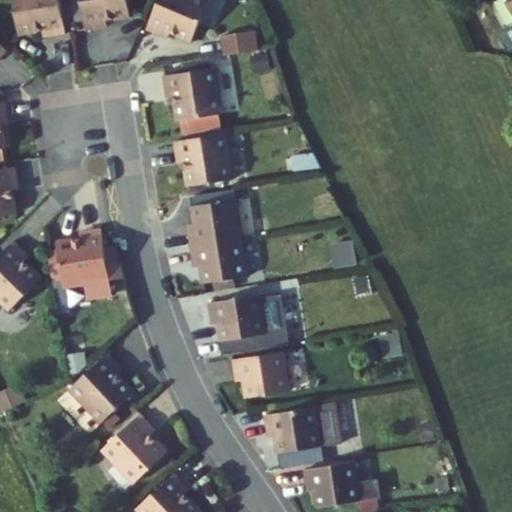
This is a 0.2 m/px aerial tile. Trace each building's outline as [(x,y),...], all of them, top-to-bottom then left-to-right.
[(60,0),(12,0),(19,39),(44,35),(51,34),(52,41),(66,38),(60,0)] [(80,0),(86,36),(100,33),(99,26),(106,25),(131,21),(127,0),(80,0)] [(192,0),(160,0),(145,36),(158,41),(161,35),(168,38),(191,48),(208,7),(192,0)] [(511,0),(502,0),(511,18),(511,0)] [(106,25),(99,26),(100,33),(107,32),(106,25)] [(221,33),(223,55),(241,52),(260,50),(257,28),(239,29),(221,33)] [(51,34),(44,35),(45,42),(52,41),(51,34)] [(161,35),(158,41),(165,44),(168,38),(161,35)] [(271,52),(251,55),(252,71),(274,67),(271,52)] [(215,74),(165,82),(167,96),(174,95),(175,102),(179,127),(223,120),(215,74)] [(174,95),(167,96),(168,104),(175,102),(174,95)] [(6,103),(0,103),(0,150),(4,150),(6,150),(2,125),(1,118),(8,117),(6,103)] [(8,117),(1,118),(2,125),(9,124),(8,117)] [(227,145),(176,153),(178,168),(185,167),(186,174),(190,193),(234,186),(227,145)] [(306,152),(292,154),(294,170),(309,168),(306,152)] [(185,167),(178,168),(180,175),(186,174),(185,167)] [(16,169),(0,171),(0,218),(16,216),(12,191),(11,184),(18,183),(16,169)] [(18,183),(11,184),(12,191),(19,190),(18,183)] [(330,192),(308,195),(311,207),(312,222),(335,219),(334,205),(330,192)] [(237,205),(193,212),(195,229),(196,237),(190,238),(192,253),(243,244),(237,205)] [(195,229),(188,230),(190,238),(196,237),(195,229)] [(114,285),(104,234),(91,236),(92,243),(84,245),(60,249),(61,256),(52,258),(57,287),(66,286),(68,293),(114,285)] [(91,236),(83,238),(84,245),(92,243),(91,236)] [(353,239),(331,242),(334,267),(358,264),(353,239)] [(0,304),(9,314),(41,283),(23,264),(18,259),(23,254),(14,244),(0,257),(0,304)] [(243,244),(192,253),(194,267),(201,266),(203,273),(205,290),(249,283),(243,244)] [(23,254),(18,259),(23,264),(28,259),(23,254)] [(201,266),(194,267),(196,274),(203,273),(201,266)] [(369,274),(353,277),(356,296),(373,293),(369,274)] [(261,301),(210,309),(213,324),(220,323),(221,330),(224,348),(268,341),(261,301)] [(220,323),(213,324),(214,331),(221,330),(220,323)] [(401,331),(379,334),(383,358),(405,355),(401,331)] [(285,357),(234,366),(236,380),(244,379),(245,387),(248,404),(292,397),(285,357)] [(107,360),(69,395),(101,429),(134,399),(116,380),(111,375),(116,370),(107,360)] [(116,370),(111,375),(116,380),(121,376),(116,370)] [(244,379),(236,380),(238,388),(245,387),(244,379)] [(317,414),(266,422),(269,437),(276,436),(277,443),(280,460),(291,458),(312,454),(343,449),(336,405),(316,409),(317,414)] [(140,421),(102,456),(134,490),(166,459),(149,441),(144,436),(149,431),(140,421)] [(432,421),(420,422),(422,430),(423,439),(437,438),(435,429),(432,421)] [(155,436),(149,431),(144,436),(149,441),(155,436)] [(276,436),(269,437),(270,445),(277,443),(276,436)] [(312,454),(291,458),(292,467),(314,463),(312,454)] [(356,467),(304,474),(307,489),(314,488),(315,496),(317,511),(323,511),(362,506),(356,467)] [(174,480),(139,511),(194,511),(183,500),(178,495),(183,490),(174,480)] [(314,488),(307,489),(308,497),(315,496),(314,488)] [(183,490),(178,495),(183,500),(188,496),(183,490)]
